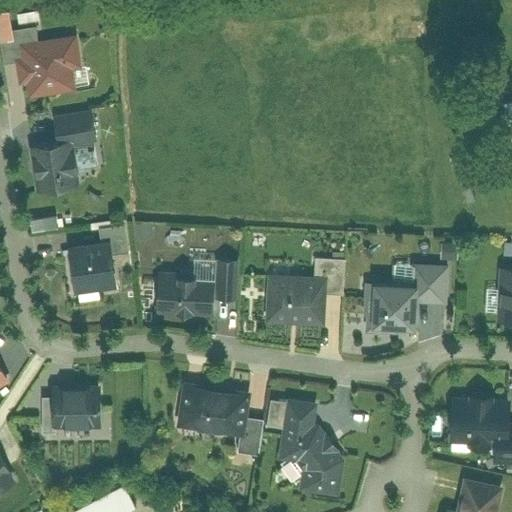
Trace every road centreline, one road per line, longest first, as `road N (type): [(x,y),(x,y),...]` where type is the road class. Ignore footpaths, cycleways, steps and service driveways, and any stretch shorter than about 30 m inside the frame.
road 1 (residential): [(413,365),(325,367),(164,340),(59,350),(35,339),(20,310),(0,149)]
road 2 (residential): [(413,365),(407,458),(394,498)]
